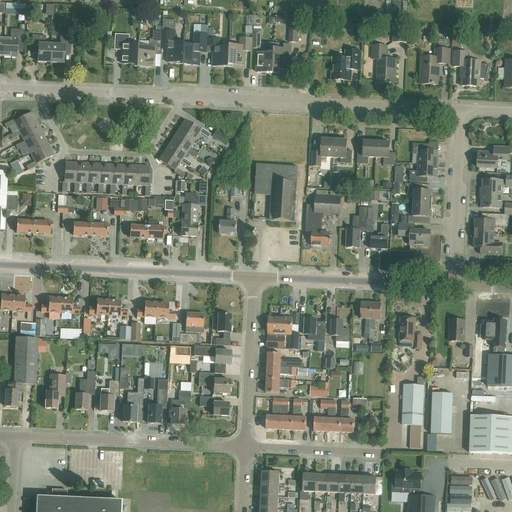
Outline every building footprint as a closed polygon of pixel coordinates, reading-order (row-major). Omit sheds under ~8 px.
[(26,5),(17,4),(6,4),(5,15),(16,15),(26,16),(26,5)] [(32,11),(36,11),(36,6),(27,6),(26,16),(30,16),(30,12),(32,11)] [(297,43),(298,29),(298,20),(290,20),(289,42),(297,43)] [(353,25),(352,33),(362,33),(362,23),(355,22),(355,25),(353,25)] [(393,25),(393,43),(406,43),(407,26),(393,25)] [(201,26),(200,35),(195,35),(194,46),(185,45),(185,43),(184,65),(200,66),(201,53),(207,53),(208,26),(201,26)] [(208,29),(208,39),(207,52),(213,52),(213,67),(229,68),(230,45),(229,45),(229,47),(220,47),(220,39),(214,39),(214,29),(208,29)] [(10,39),(4,39),(3,57),(17,57),(17,45),(23,45),(23,52),(24,30),(17,30),(11,30),(10,39)] [(261,49),(261,35),(261,30),(245,30),(245,34),(253,35),(253,49),(261,49)] [(153,31),(153,39),(162,40),(162,31),(153,31)] [(184,65),(185,43),(175,43),(176,32),(163,31),(162,49),(168,49),(167,63),(184,63),(183,65),(184,65)] [(138,67),(139,45),(129,44),(130,35),(116,35),(115,50),(123,51),(122,64),(138,65),(138,67)] [(38,63),(51,63),(52,45),(45,45),(45,36),(43,36),(33,36),(32,50),(38,50),(38,63)] [(59,46),(52,45),(51,63),(64,64),(65,51),(71,52),(71,38),(65,37),(59,37),(59,46)] [(240,46),(230,45),(229,68),(229,66),(245,66),(246,52),(252,52),(253,39),(240,38),(240,46)] [(140,45),(139,45),(138,67),(155,68),(155,55),(162,55),(162,40),(150,39),(150,48),(140,47),(140,45)] [(269,50),(269,53),(258,53),(257,73),(274,74),(275,49),(275,44),(275,43),(268,43),(268,49),(269,50)] [(275,44),(275,49),(274,74),(274,69),(290,70),(291,46),(284,46),(283,44),(275,44)] [(377,83),(396,84),(397,60),(386,60),(386,55),(387,55),(387,47),(373,46),(373,60),(378,60),(377,83)] [(439,86),(440,62),(449,62),(449,65),(450,50),(436,49),(435,58),(422,58),(420,85),(439,86)] [(351,81),(351,71),(360,71),(361,52),(347,51),(346,59),(334,58),(332,80),(351,81)] [(488,67),(480,66),(480,62),(467,61),(468,53),(454,52),(454,67),(462,67),(461,73),(463,73),(462,87),(479,87),(480,79),(486,79),(485,80),(486,80),(489,65),(488,67)] [(20,133),(38,123),(32,112),(15,121),(14,120),(4,125),(7,129),(16,125),(19,131),(20,133)] [(178,130),(195,140),(200,133),(208,138),(211,134),(202,128),(201,130),(185,119),(178,130)] [(25,143),(43,134),(38,123),(20,133),(19,131),(10,135),(12,140),(21,135),(24,142),(25,143)] [(190,148),(195,140),(178,130),(172,140),(189,151),(187,152),(196,158),(198,154),(190,148)] [(217,130),(215,132),(212,137),(222,143),(226,136),(217,130)] [(31,154),(49,145),(43,134),(25,143),(24,142),(15,146),(18,150),(27,146),(31,154)] [(327,158),(334,158),(335,140),(322,139),(322,152),(312,152),(311,167),(321,167),(321,162),(327,163),(327,158)] [(172,140),(165,150),(182,161),(181,163),(189,168),(192,164),(184,158),(187,152),(189,151),(172,140)] [(335,140),(334,158),(341,159),(341,164),(352,164),(353,151),(347,151),(347,141),(335,140)] [(377,158),(377,142),(364,142),(364,152),(358,152),(358,164),(368,165),(369,158),(377,158)] [(390,143),(377,142),(377,158),(384,159),(384,166),(395,166),(395,154),(390,153),(390,143)] [(430,145),(413,144),(413,154),(419,155),(419,164),(438,165),(438,152),(429,152),(430,145)] [(49,145),(31,154),(35,162),(26,167),(28,171),(38,166),(37,165),(54,156),(49,145)] [(510,149),(494,148),(494,154),(478,153),(478,168),(498,169),(498,160),(509,161),(510,149)] [(177,168),(181,163),(182,161),(165,150),(159,160),(175,171),(174,172),(183,178),(185,174),(177,168)] [(67,183),(75,183),(77,183),(77,163),(65,163),(64,182),(62,182),(62,193),(67,193),(67,183)] [(89,164),(77,163),(77,183),(75,183),(74,193),(79,194),(79,184),(87,184),(89,184),(89,164)] [(101,185),(101,165),(89,164),(89,184),(87,184),(86,194),(91,194),(91,184),(98,184),(101,185)] [(437,178),(438,165),(419,164),(418,172),(410,171),(410,182),(428,183),(428,178),(437,178)] [(113,165),(101,165),(101,185),(98,184),(98,194),(103,195),(103,185),(110,185),(113,185),(113,165)] [(125,166),(113,165),(113,185),(110,185),(110,195),(115,195),(115,185),(122,186),(124,186),(125,166)] [(257,165),(255,195),(271,196),(270,221),(295,223),(299,167),(257,165)] [(127,186),(136,186),(137,166),(125,166),(124,186),(122,186),(122,195),(127,196),(127,186)] [(137,166),(136,186),(146,187),(145,197),(150,197),(150,186),(149,186),(150,167),(137,166)] [(482,194),(502,195),(503,186),(506,187),(511,187),(511,176),(507,176),(507,182),(503,182),(503,181),(483,180),(482,194)] [(415,191),(414,204),(432,205),(433,192),(423,191),(423,184),(411,184),(410,191),(415,191)] [(50,206),(58,206),(57,213),(62,213),(63,196),(58,196),(58,194),(51,194),(50,206)] [(191,200),(191,194),(185,194),(185,206),(183,206),(182,223),(181,223),(181,236),(190,237),(190,225),(191,200)] [(190,225),(190,237),(198,237),(198,224),(197,224),(199,194),(191,194),(191,200),(190,225)] [(502,204),(502,195),(482,194),(482,208),(502,209),(505,209),(505,215),(511,215),(511,204),(506,204),(502,204)] [(22,195),(21,206),(32,207),(33,195),(22,195)] [(8,196),(7,210),(17,211),(18,197),(8,196)] [(63,196),(62,213),(67,213),(68,207),(74,207),(74,198),(64,197),(64,196),(63,196)] [(97,199),(96,211),(107,211),(107,200),(97,199)] [(127,213),(148,212),(147,199),(126,200),(127,213)] [(432,205),(414,204),(413,217),(409,216),(409,224),(421,224),(422,217),(431,218),(432,205)] [(361,231),(367,231),(367,220),(366,220),(367,206),(359,206),(359,217),(354,217),(354,230),(347,230),(347,248),(360,248),(361,231)] [(220,235),(237,236),(237,223),(234,222),(235,209),(228,209),(227,222),(220,222),(220,235)] [(495,226),(504,227),(508,227),(509,216),(489,215),(489,221),(475,220),(475,234),(495,235),(495,226)] [(33,233),(34,222),(15,221),(14,227),(17,227),(17,232),(33,233)] [(34,222),(33,233),(50,234),(51,228),(53,229),(53,223),(34,222)] [(90,236),(90,224),(71,223),(71,229),(73,229),(73,235),(90,236)] [(110,225),(90,224),(90,236),(107,236),(107,231),(109,231),(110,225)] [(410,246),(430,247),(431,232),(415,231),(415,225),(400,224),(399,236),(410,237),(410,246)] [(147,238),(147,227),(128,226),(127,232),(130,232),(130,238),(147,238)] [(166,228),(147,227),(147,238),(163,239),(164,234),(166,234),(166,228)] [(371,249),(387,250),(388,230),(382,230),(381,238),(379,238),(379,235),(372,235),(372,238),(371,238),(371,249)] [(312,232),(311,246),(320,247),(330,247),(330,240),(330,233),(312,232)] [(495,235),(475,234),(474,248),(487,249),(487,255),(502,256),(503,244),(494,244),(495,235)] [(0,310),(12,311),(13,297),(0,296),(0,304),(0,303),(0,310)] [(13,297),(12,311),(31,312),(31,306),(24,305),(25,297),(13,297)] [(60,313),(61,299),(48,298),(48,306),(41,306),(41,312),(60,313)] [(61,299),(60,313),(79,314),(79,308),(72,307),(73,299),(61,299)] [(89,315),(108,316),(108,301),(96,300),(96,309),(89,308),(89,315)] [(108,301),(108,316),(127,317),(127,310),(120,310),(121,302),(108,301)] [(156,318),(156,303),(144,303),(144,311),(137,311),(136,317),(156,318)] [(156,303),(156,318),(175,319),(175,313),(168,312),(169,304),(156,303)] [(365,339),(370,339),(370,327),(371,304),(361,303),(361,319),(366,319),(366,323),(365,327),(366,327),(365,339)] [(371,304),(370,327),(370,339),(375,339),(375,328),(376,320),(381,320),(381,304),(371,304)] [(194,332),(203,332),(204,314),(186,313),(185,326),(194,327),(194,332)] [(216,339),(216,342),(216,345),(230,346),(230,340),(229,340),(230,332),(230,333),(231,315),(218,315),(217,332),(224,332),(224,340),(216,339)] [(268,334),(280,335),(281,318),(269,317),(268,334)] [(292,334),(293,319),(281,318),(280,335),(291,335),(290,350),(297,350),(298,334),(292,334)] [(414,350),(422,350),(423,335),(415,335),(416,319),(401,318),(400,341),(414,342),(414,350)] [(305,319),(305,335),(312,335),(312,341),(323,341),(323,327),(316,327),(316,320),(305,319)] [(35,320),(35,324),(35,337),(48,337),(48,326),(44,326),(45,321),(35,320)] [(84,320),(83,336),(94,337),(95,321),(84,320)] [(332,320),(331,336),(336,336),(336,342),(349,343),(350,329),(343,329),(343,321),(332,320)] [(450,320),(449,342),(464,342),(465,321),(450,320)] [(479,327),(479,338),(483,338),(483,341),(493,342),(492,357),(487,356),(486,387),(511,388),(511,357),(503,357),(503,349),(504,349),(505,322),(493,322),(493,324),(483,323),(483,327),(479,327)] [(130,327),(129,341),(140,342),(140,324),(131,323),(131,327),(130,327)] [(20,336),(35,337),(35,324),(21,324),(20,336)] [(171,343),(179,343),(180,334),(180,324),(172,324),(171,343)] [(119,341),(129,341),(130,327),(120,327),(119,341)] [(196,335),(194,335),(180,334),(179,343),(179,344),(192,345),(195,345),(196,335)] [(268,348),(279,349),(280,338),(268,337),(268,348)] [(5,407),(17,407),(18,393),(24,393),(24,385),(34,385),(36,378),(38,339),(16,338),(13,384),(5,383),(4,391),(6,391),(5,407)] [(202,345),(195,345),(192,345),(192,353),(202,354),(202,345)] [(215,364),(230,365),(231,352),(215,351),(208,351),(208,357),(215,357),(215,364)] [(302,361),(281,360),(281,354),(268,353),(268,367),(297,368),(297,369),(302,369),(302,361)] [(165,379),(165,357),(160,357),(160,367),(153,367),(152,379),(165,379)] [(327,359),(326,369),(335,370),(335,360),(327,359)] [(297,368),(268,367),(267,380),(280,380),(280,375),(297,376),(297,369),(297,368)] [(326,371),(313,371),(312,381),(326,382),(326,371)] [(75,410),(87,411),(87,395),(87,391),(94,392),(95,372),(88,372),(87,380),(80,380),(79,395),(76,394),(75,410)] [(459,372),(459,385),(471,385),(471,372),(459,372)] [(214,380),(211,379),(211,373),(199,373),(198,386),(213,386),(213,393),(229,394),(230,380),(214,379),(214,380)] [(65,390),(66,384),(66,378),(50,378),(50,392),(46,392),(45,409),(57,409),(58,393),(57,393),(58,389),(65,390)] [(145,390),(153,390),(153,380),(145,380),(145,390)] [(280,381),(280,380),(267,380),(266,393),(279,394),(280,389),(296,389),(296,382),(280,381)] [(100,396),(100,411),(113,412),(114,397),(113,397),(113,393),(119,393),(119,381),(109,381),(109,389),(101,389),(100,396)] [(310,397),(328,397),(329,384),(323,384),(322,387),(310,387),(310,397)] [(405,385),(403,425),(411,426),(421,426),(423,426),(425,386),(405,385)] [(347,389),(336,393),(338,400),(349,397),(347,389)] [(161,408),(166,409),(166,403),(167,390),(157,390),(156,406),(148,406),(147,423),(160,424),(161,408)] [(172,409),(171,424),(184,425),(185,408),(190,408),(191,392),(179,391),(178,410),(172,409)] [(123,422),(136,423),(136,410),(142,411),(143,406),(142,406),(142,404),(143,394),(128,393),(127,406),(124,406),(123,422)] [(451,435),(453,395),(432,394),(431,435),(451,435)] [(200,397),(200,407),(214,407),(213,416),(228,416),(229,403),(212,403),(212,398),(200,397)] [(267,429),(280,430),(281,399),(273,398),(272,416),(267,416),(267,429)] [(281,399),(280,430),(293,431),(294,417),(293,417),(288,417),(289,399),(281,399)] [(307,418),(301,418),(302,407),(303,407),(303,409),(309,409),(309,400),(294,400),(293,417),(294,417),(293,431),(306,431),(307,418)] [(321,410),(328,410),(329,410),(329,401),(321,400),(321,410)] [(328,419),(328,432),(341,433),(342,405),(341,405),(336,405),(336,401),(329,401),(329,410),(328,410),(328,419)] [(342,405),(341,433),(354,433),(355,420),(348,420),(349,402),(341,401),(341,405),(342,405)] [(511,417),(471,416),(470,453),(511,454),(511,417)] [(328,419),(315,418),(314,432),(328,432),(328,419)] [(151,436),(162,437),(162,427),(151,427),(151,436)] [(421,474),(413,473),(413,471),(398,471),(398,473),(396,472),(395,484),(392,484),(392,493),(409,494),(409,496),(407,511),(434,511),(435,497),(419,497),(419,489),(420,489),(421,474)] [(262,485),(280,485),(280,473),(262,472),(262,485)] [(316,493),(316,475),(304,474),(303,492),(300,491),(300,501),(308,501),(309,492),(316,493)] [(328,475),(316,475),(316,493),(328,493),(328,475)] [(341,476),(328,475),(328,493),(340,494),(341,476)] [(353,477),(341,476),(340,494),(352,495),(353,477)] [(364,495),(365,477),(353,477),(352,495),(364,495)] [(365,477),(364,495),(376,496),(377,478),(365,477)] [(511,477),(499,478),(499,490),(511,490),(511,477)] [(279,497),(280,485),(262,485),(261,497),(279,497)] [(66,490),(52,490),(52,498),(38,497),(36,497),(35,511),(120,511),(121,501),(116,501),(70,499),(70,495),(67,494),(67,490),(66,490)] [(261,509),(278,509),(279,497),(261,497),(261,509)]
